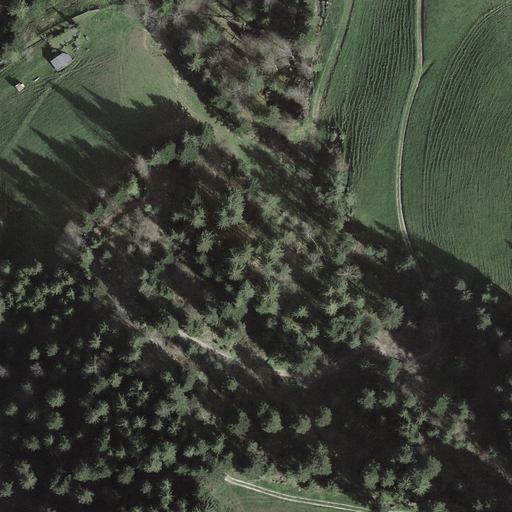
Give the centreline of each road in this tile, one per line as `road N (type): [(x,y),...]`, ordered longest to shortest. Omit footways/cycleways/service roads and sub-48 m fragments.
road 1 (track): [(419,0),(419,65),(398,153),(398,189),(408,241),(435,300),(440,346),(428,354),(369,346),(328,374),(307,376),(244,366),(168,333),(159,338),(223,480),(374,511)]
road 2 (track): [(0,64),(87,15),(129,13),(173,51),(241,139),(300,179),(349,0)]
road 3 (track): [(168,369),(148,354),(91,254),(96,233),(126,208),(168,210),(148,163),(122,152)]
